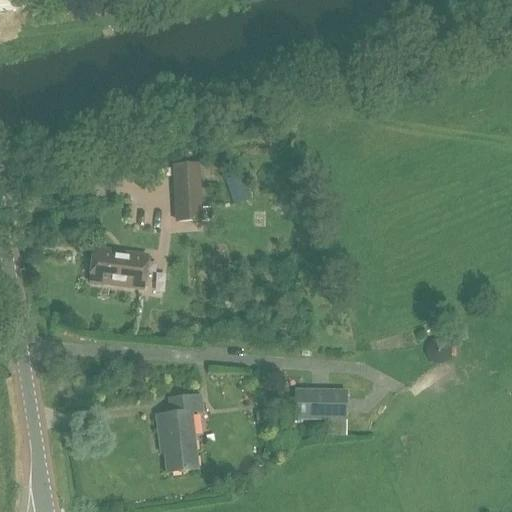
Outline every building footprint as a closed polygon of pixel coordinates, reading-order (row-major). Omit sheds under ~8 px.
[(202,221),(199,165),(175,167),(178,223),(202,221)] [(142,290),(147,257),(94,250),(89,282),(142,290)] [(437,364),(442,364),(445,361),(446,360),(447,360),(448,358),(449,357),(449,356),(449,355),(449,354),(449,353),(449,352),(449,351),(449,350),(449,349),(449,348),(449,347),(449,346),(448,345),(447,344),(446,343),(445,343),(444,342),(443,342),(442,342),(441,341),(440,341),(439,341),(438,341),(437,341),(436,341),(435,340),(434,340),(433,340),(432,340),(431,341),(430,341),(429,342),(429,343),(429,344),(428,344),(428,345),(428,346),(427,347),(427,348),(426,349),(426,350),(426,352),(425,354),(425,355),(425,356),(425,357),(426,357),(426,358),(426,359),(427,359),(427,360),(428,360),(429,361),(429,362),(430,362),(431,363),(432,363),(433,363),(434,363),(434,364),(435,364),(437,364)] [(293,421),(345,422),(346,390),(293,390),(293,421)] [(202,412),(201,396),(169,400),(171,415),(157,417),(160,447),(164,447),(167,474),(197,471),(191,414),(202,412)] [(283,429),(282,410),(256,412),(256,424),(272,423),(273,430),(283,429)] [(250,472),(257,484),(271,477),(264,464),(250,472)]
